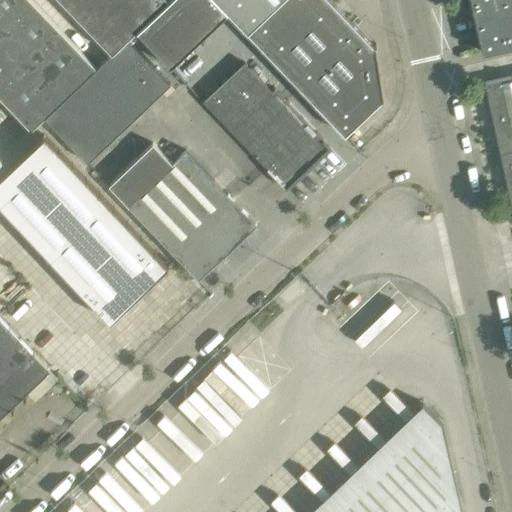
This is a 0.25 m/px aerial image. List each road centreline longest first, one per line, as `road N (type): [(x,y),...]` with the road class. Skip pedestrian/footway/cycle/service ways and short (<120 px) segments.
road 1 (unclassified): [(22,511),(377,178),(443,141)]
road 2 (unclassified): [(511,453),(443,141)]
road 3 (unclassified): [(443,141),(414,0)]
